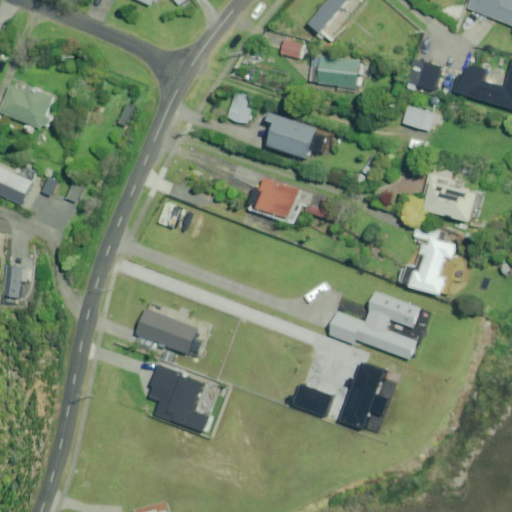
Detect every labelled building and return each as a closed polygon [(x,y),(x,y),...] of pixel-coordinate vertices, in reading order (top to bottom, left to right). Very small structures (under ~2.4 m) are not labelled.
[(366,0),(338,0),(316,27),(333,41),(367,0),(366,0)] [(511,0),(473,0),(471,7),(511,22),(511,0)] [(307,46),(286,39),(282,53),(303,59),(307,46)] [(314,67),(312,82),(343,86),(342,90),(350,91),(360,93),(365,60),(343,57),(341,71),(314,67)] [(444,68),(426,63),(420,88),(439,92),(444,68)] [(511,69),(507,87),(487,81),(490,71),(470,66),(462,93),(511,108),(511,69)] [(26,91),(11,85),(2,110),(50,129),(54,117),(50,116),(57,98),(28,87),(26,91)] [(259,101),(240,94),(231,117),(251,124),(259,101)] [(141,108),(127,103),(121,123),(137,128),(141,116),(138,115),(141,108)] [(426,129),(432,113),(413,107),(408,123),(426,129)] [(323,128),(279,114),(269,145),(314,159),(323,128)] [(397,156),(401,158),(403,152),(407,154),(409,147),(423,152),(426,143),(408,137),(405,147),(400,146),(397,156)] [(458,173),(452,171),(438,167),(431,190),(429,197),(434,198),(431,209),(475,222),(483,194),(454,186),(458,173)] [(304,190),(268,178),(259,208),(294,219),(304,190)] [(88,186),(76,180),(69,196),(81,201),(88,186)] [(32,190),(13,182),(10,190),(29,197),(32,190)] [(432,246),(424,243),(422,253),(430,255),(425,270),(410,266),(405,284),(447,295),(451,280),(444,278),(449,259),(456,261),(460,245),(441,240),(444,231),(420,225),(417,237),(433,241),(432,246)] [(191,238),(181,233),(176,244),(186,248),(191,238)] [(36,269),(11,267),(7,296),(23,298),(25,281),(35,282),(36,269)] [(201,330),(148,309),(139,333),(192,354),(201,330)] [(245,406),(248,399),(234,393),(227,409),(246,417),(250,408),(245,406)] [(245,426),(225,420),(223,429),(242,435),(245,426)]
